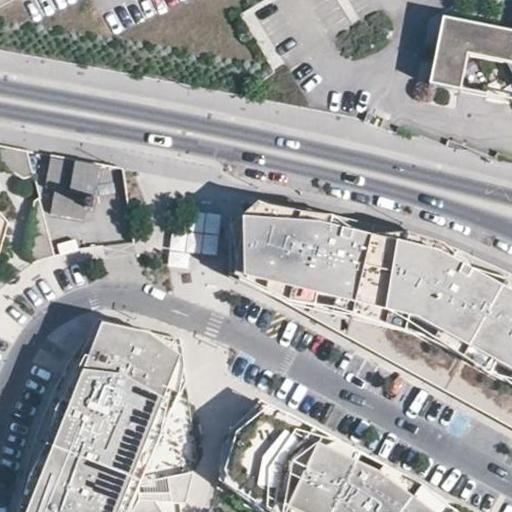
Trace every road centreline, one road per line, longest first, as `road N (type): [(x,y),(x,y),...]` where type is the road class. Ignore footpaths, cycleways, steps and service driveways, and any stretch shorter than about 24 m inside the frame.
road 1 (residential): [(511,481),(214,325),(108,294),(39,322),(0,414)]
road 2 (primary): [(0,108),(372,184),(511,226)]
road 3 (primary): [(511,194),(0,85)]
